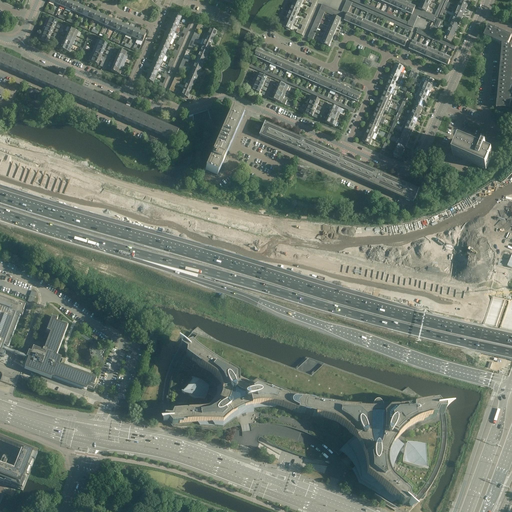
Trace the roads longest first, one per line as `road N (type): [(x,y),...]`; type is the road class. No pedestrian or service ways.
road 1 (motorway): [(511,313),(182,235),(0,175)]
road 2 (motorway): [(126,251),(405,359),(510,384)]
road 3 (motorway): [(126,251),(511,352)]
road 4 (motorway): [(126,251),(302,278),(511,324)]
road 5 (primary): [(354,511),(179,445),(103,431)]
road 6 (residential): [(346,147),(231,98),(175,112),(127,93)]
road 7 (primary): [(97,442),(197,464),(319,511)]
road 8 (residential): [(451,80),(407,171),(346,147)]
road 9 (primary): [(510,384),(466,511)]
road 10 (motorway): [(0,213),(126,251)]
road 11 (unclassified): [(127,93),(28,51),(18,36)]
